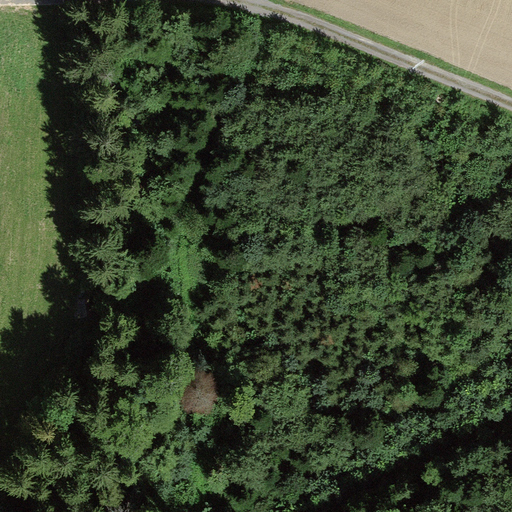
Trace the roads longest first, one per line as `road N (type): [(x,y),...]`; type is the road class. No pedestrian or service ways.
road 1 (track): [(214,0),(253,2),(511,112)]
road 2 (track): [(321,511),(511,417)]
